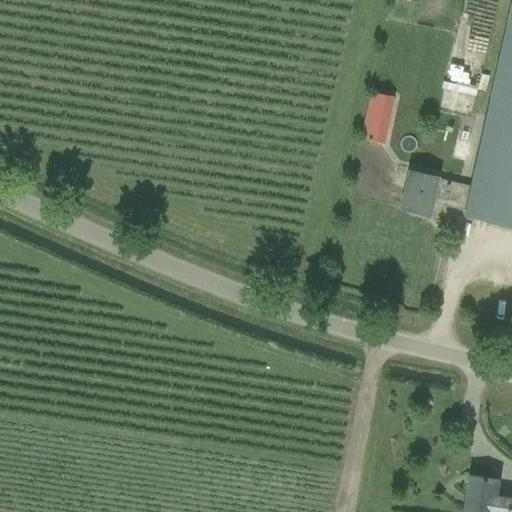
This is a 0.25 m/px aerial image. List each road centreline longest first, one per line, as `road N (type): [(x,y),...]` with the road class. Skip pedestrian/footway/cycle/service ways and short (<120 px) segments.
road 1 (unclassified): [(511,363),(374,338),(277,308),(0,188)]
road 2 (track): [(374,338),(352,511)]
road 3 (track): [(511,247),(461,236),(432,351)]
